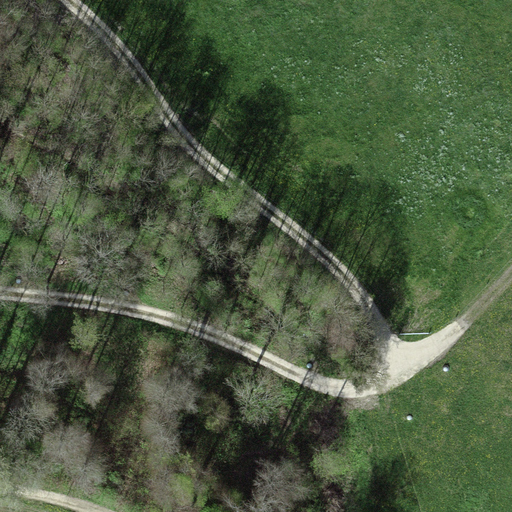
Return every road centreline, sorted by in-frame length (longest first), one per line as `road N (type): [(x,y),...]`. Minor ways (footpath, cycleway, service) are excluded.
road 1 (track): [(388,358),(373,306),(322,235),(73,0)]
road 2 (track): [(0,294),(166,319),(328,388),(359,386),(388,358)]
